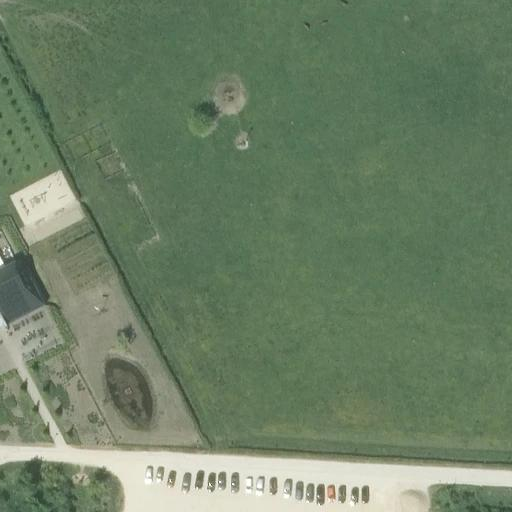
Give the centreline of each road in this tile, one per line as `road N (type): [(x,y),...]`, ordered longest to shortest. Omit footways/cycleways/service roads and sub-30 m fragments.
road 1 (track): [(511,479),(153,460)]
road 2 (track): [(153,460),(0,456)]
